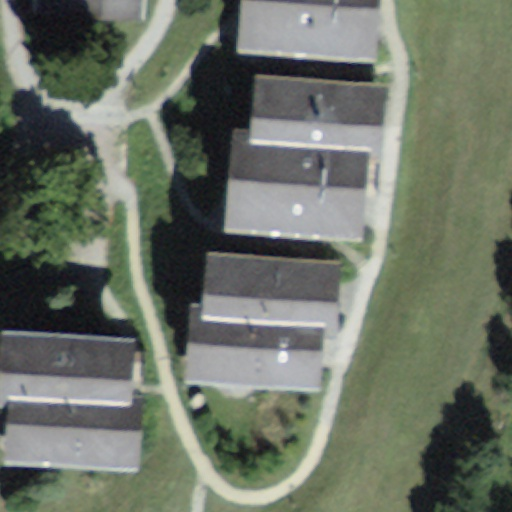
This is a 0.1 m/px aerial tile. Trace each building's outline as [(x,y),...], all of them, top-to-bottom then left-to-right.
[(39,0),(38,16),(141,25),(143,0),(39,0)] [(244,0),(241,53),(380,61),(383,0),(244,0)] [(259,71),(253,145),(372,155),(383,156),(389,82),(259,71)] [(253,145),(231,144),(225,227),(366,238),(372,155),(253,145)] [(336,267),(217,260),(214,317),(199,316),(196,373),(313,379),(316,326),(333,326),(336,267)] [(138,335),(4,326),(0,384),(0,394),(12,393),(134,402),(138,335)] [(134,402),(12,393),(6,462),(144,473),(149,404),(134,402)]
